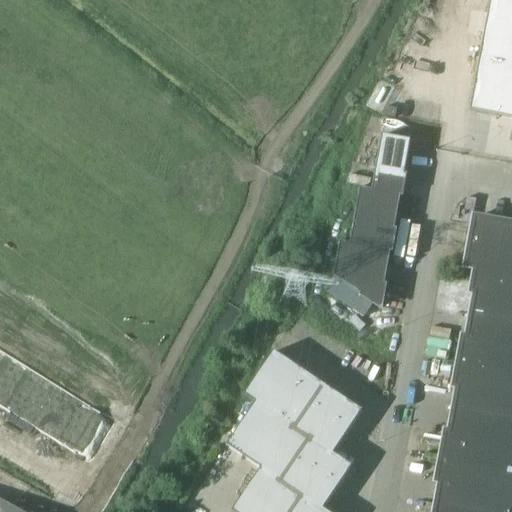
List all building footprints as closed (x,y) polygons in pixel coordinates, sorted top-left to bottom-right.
[(511,0),(488,0),(468,110),(511,117),(511,0)] [(411,141),(382,136),(372,192),(360,189),(359,194),(349,193),(334,277),(380,309),(411,141)] [(474,220),(466,268),(475,270),(474,281),(472,293),(475,294),(467,340),(463,339),(454,388),(458,388),(450,434),(446,433),(437,482),(441,483),(435,511),(511,511),(511,225),(473,219),(472,220),(474,220)] [(362,412),(274,352),(244,396),(255,404),(226,446),(261,469),(231,511),(325,511),(323,510),(352,468),(333,455),(362,412)] [(0,511),(17,511),(0,502),(0,511)]
